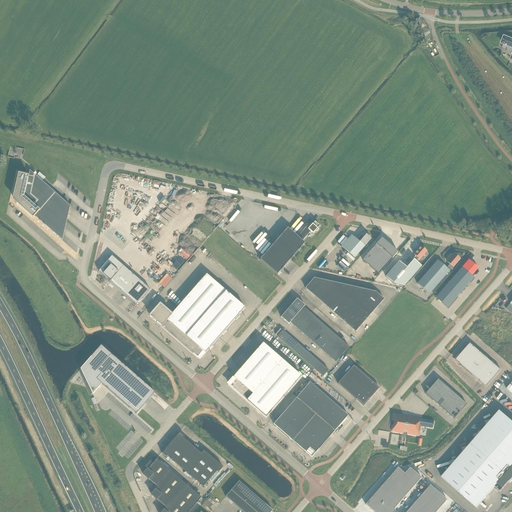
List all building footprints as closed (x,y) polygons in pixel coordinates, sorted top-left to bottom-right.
[(427,30),(425,26),(420,17),(416,20),(421,29),(423,32),(427,30)] [(420,36),(419,36),(425,45),(432,40),(428,35),(425,37),(423,34),(420,36)] [(511,40),(506,38),(503,45),(505,46),(506,46),(508,46),(507,48),(507,50),(508,52),(509,54),(510,55),(511,56),(510,60),(511,60),(511,40)] [(62,240),(70,206),(29,170),(28,176),(18,174),(12,200),(33,218),(34,216),(62,240)] [(219,224),(225,217),(214,208),(210,212),(215,216),(214,217),(218,219),(215,223),(217,224),(218,223),(219,224)] [(297,237),(288,228),(260,260),(277,274),(304,243),(302,241),(310,232),(313,234),(317,229),(312,224),(309,228),(307,226),(297,237)] [(366,235),(365,234),(364,234),(363,234),(362,234),(361,234),(360,235),(356,239),(351,235),(341,247),(354,258),(371,239),(366,234),(366,235)] [(381,238),(362,260),(378,274),(398,252),(381,238)] [(393,283),(404,286),(421,266),(417,262),(419,259),(420,259),(426,252),(420,247),(414,254),(416,256),(412,260),(413,261),(407,268),(399,261),(386,277),(393,283)] [(457,257),(458,256),(456,254),(455,255),(454,254),(447,262),(450,264),(446,268),(437,260),(417,284),(429,294),(449,271),(449,270),(452,267),(453,267),(460,259),(457,257)] [(150,289),(112,256),(99,272),(106,278),(107,278),(111,281),(110,282),(136,305),(150,289)] [(468,260),(435,298),(436,298),(447,308),(474,278),(474,277),(474,278),(471,276),(478,268),(468,260)] [(205,353),(244,308),(206,274),(171,314),(160,304),(150,316),(197,358),(203,352),(205,353)] [(377,293),(375,292),(372,297),(363,289),(360,294),(351,287),(348,291),(339,284),(336,288),(328,281),(324,281),(318,279),(314,278),(305,288),(306,289),(315,297),(355,332),(356,331),(360,327),(384,299),(383,298),(377,293)] [(303,307),(305,306),(297,299),(281,317),(289,324),(290,322),(335,362),(349,347),(303,307)] [(323,376),(328,370),(282,330),(277,337),(323,376)] [(266,417),(301,377),(263,343),(233,378),(235,379),(229,386),(266,417)] [(486,387),(500,370),(470,344),(455,360),(486,387)] [(84,370),(84,371),(84,373),(84,374),(84,375),(85,376),(93,392),(98,386),(99,387),(100,386),(99,385),(101,383),(136,414),(155,393),(101,346),(91,357),(92,357),(87,363),(86,364),(86,365),(85,366),(85,367),(84,368),(84,369),(84,370)] [(370,399),(379,388),(353,365),(337,384),(356,400),(357,400),(363,405),(369,399),(369,400),(370,399)] [(438,379),(425,394),(454,419),(467,405),(438,379)] [(315,453),(348,416),(310,383),(273,424),(306,452),(310,448),(315,453)] [(500,492),(511,477),(511,422),(499,411),(441,478),(476,508),(495,487),(500,492)] [(392,425),(391,427),(392,428),(392,432),(403,434),(403,432),(407,433),(407,434),(419,436),(421,426),(432,428),(434,421),(419,419),(420,418),(396,414),(394,414),(393,416),(392,420),(395,421),(394,425),(392,425)] [(166,448),(162,453),(166,457),(167,456),(203,486),(217,471),(218,472),(223,467),(203,450),(201,453),(183,438),(184,436),(180,432),(175,437),(176,438),(166,449),(166,448)] [(390,449),(391,443),(383,441),(382,448),(390,449)] [(149,479),(158,487),(156,489),(155,489),(155,490),(151,495),(156,499),(156,500),(157,500),(166,508),(164,510),(163,510),(164,510),(162,511),(188,511),(201,498),(157,459),(148,469),(147,469),(143,475),(148,479),(148,480),(149,479)] [(398,468),(365,505),(373,511),(393,511),(395,511),(394,509),(421,478),(410,468),(404,474),(398,468)] [(271,511),(272,510),(239,481),(225,497),(242,511),(271,511)] [(436,511),(447,500),(430,485),(406,511),(436,511)]
